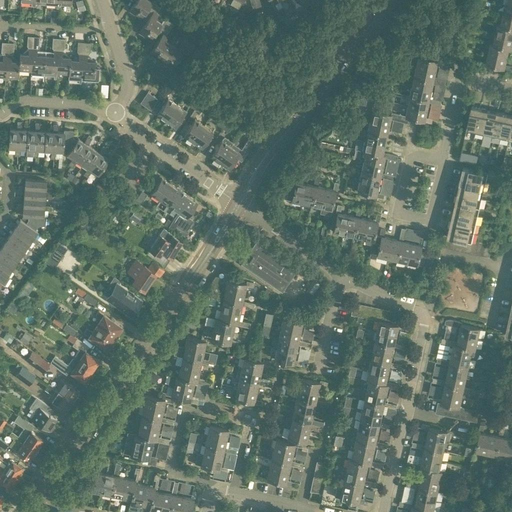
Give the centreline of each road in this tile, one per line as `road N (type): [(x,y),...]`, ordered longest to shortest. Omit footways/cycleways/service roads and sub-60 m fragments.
road 1 (tertiary): [(33,500),(237,204)]
road 2 (tertiary): [(237,204),(395,0)]
road 3 (residential): [(382,511),(427,309)]
road 4 (residential): [(491,326),(505,265),(444,253),(427,309)]
road 5 (residential): [(215,492),(171,472),(182,412),(208,417),(215,389)]
road 6 (residential): [(113,117),(237,204)]
road 7 (residential): [(443,160),(459,76),(511,87)]
road 8 (residential): [(341,279),(237,204)]
road 9 (residential): [(443,160),(409,159),(398,211),(431,219)]
road 10 (residential): [(0,114),(31,99),(91,105),(113,117)]
